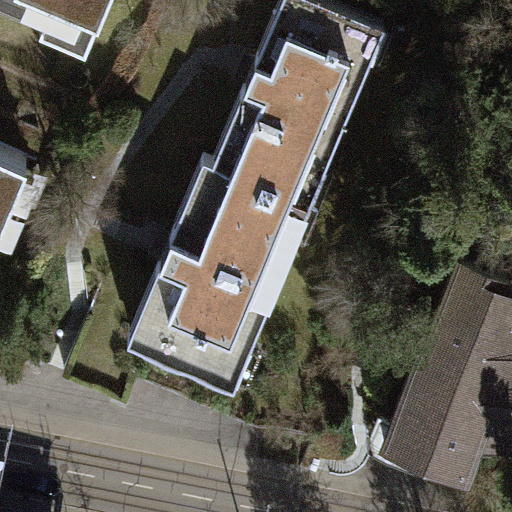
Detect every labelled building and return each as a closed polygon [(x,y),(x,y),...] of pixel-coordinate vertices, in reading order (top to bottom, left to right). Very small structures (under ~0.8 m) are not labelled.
[(85,42),(102,0),(49,0),(40,23),(85,42)] [(347,0),(276,0),(211,153),(310,196),(385,16),(347,0)] [(0,214),(25,155),(0,144),(0,214)] [(203,150),(126,327),(232,373),(310,196),(211,153),(203,150)] [(511,282),(462,263),(390,435),(472,469),(484,440),(511,442),(511,282)]
